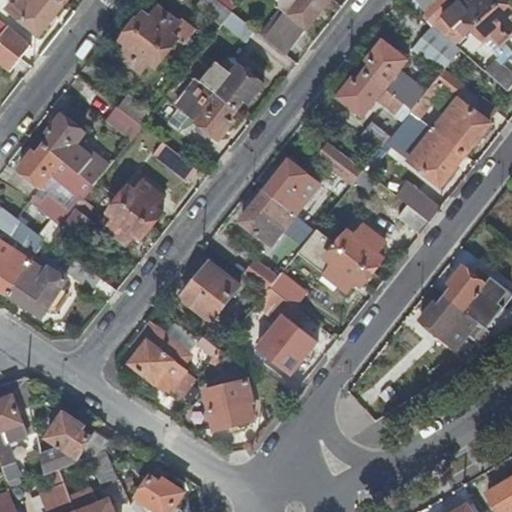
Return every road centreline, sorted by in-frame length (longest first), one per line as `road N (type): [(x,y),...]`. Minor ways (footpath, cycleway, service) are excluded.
road 1 (residential): [(375,0),(74,374)]
road 2 (residential): [(328,388),(511,152)]
road 3 (residential): [(74,374),(274,509)]
road 4 (residential): [(0,138),(110,0)]
road 5 (residential): [(403,459),(511,389)]
road 6 (residential): [(328,388),(327,427),(342,448),(368,460),(403,459)]
